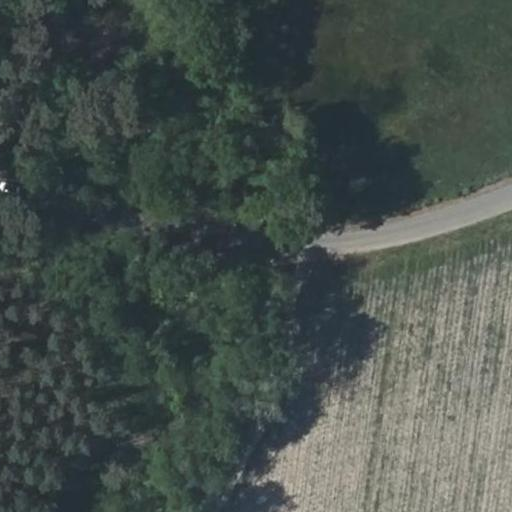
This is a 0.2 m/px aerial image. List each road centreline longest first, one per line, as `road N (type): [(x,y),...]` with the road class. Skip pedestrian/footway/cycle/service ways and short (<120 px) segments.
road 1 (unclassified): [(0,153),(328,258),(511,181)]
road 2 (track): [(220,511),(284,397),(328,258)]
